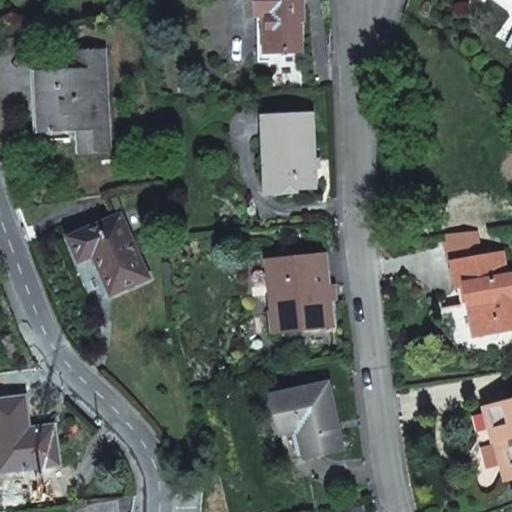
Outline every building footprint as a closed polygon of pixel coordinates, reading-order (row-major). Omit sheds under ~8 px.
[(267,14),(269,52),(301,50),(299,0),(256,0),(258,15),(267,14)] [(269,62),(269,52),(267,14),(258,15),(260,62),(269,62)] [(41,132),(79,131),(81,153),(107,152),(103,49),(76,50),(77,69),(30,71),(31,102),(39,102),(41,132)] [(314,114),(264,115),(265,154),(270,154),(271,188),(316,186),(314,114)] [(119,217),(69,239),(79,260),(92,254),(111,294),(147,277),(119,217)] [(467,282),(470,300),(477,333),(511,326),(511,272),(507,274),(503,251),(454,260),(459,283),(467,282)] [(325,255),(267,261),(274,332),(332,326),(325,255)] [(462,301),(470,300),(467,282),(459,283),(462,301)] [(298,429),(305,457),(342,448),(326,383),(272,396),(281,433),(286,432),(298,429)] [(0,399),(0,443),(11,442),(15,470),(60,464),(55,425),(30,428),(25,396),(0,399)] [(511,463),(511,399),(484,406),(490,428),(495,426),(505,465),(511,463)] [(511,475),(511,463),(505,465),(495,426),(490,428),(503,478),(511,475)] [(293,460),(305,457),(298,429),(286,432),(293,460)] [(11,442),(0,443),(0,472),(15,470),(11,442)]
